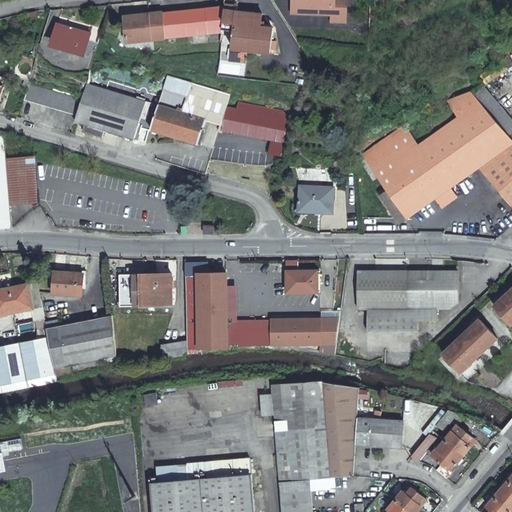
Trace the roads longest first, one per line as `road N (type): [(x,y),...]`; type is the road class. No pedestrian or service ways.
road 1 (tertiary): [(0,123),(248,193),(279,243)]
road 2 (tertiary): [(0,240),(134,248),(279,243)]
road 3 (tertiary): [(279,243),(511,253)]
road 4 (unknown): [(37,511),(58,454),(74,443),(114,442),(126,481)]
